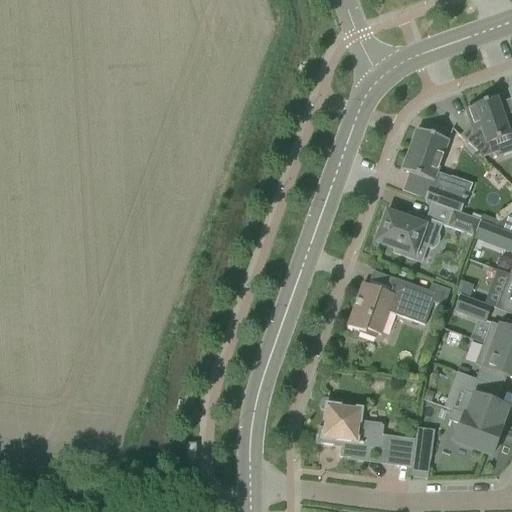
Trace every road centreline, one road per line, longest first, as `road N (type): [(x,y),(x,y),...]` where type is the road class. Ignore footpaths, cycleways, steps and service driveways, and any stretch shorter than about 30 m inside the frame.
road 1 (tertiary): [(248,489),(247,448),(265,378),(358,112),(379,76)]
road 2 (residential): [(248,489),(404,503),(511,501)]
road 3 (tertiary): [(379,76),(511,22)]
